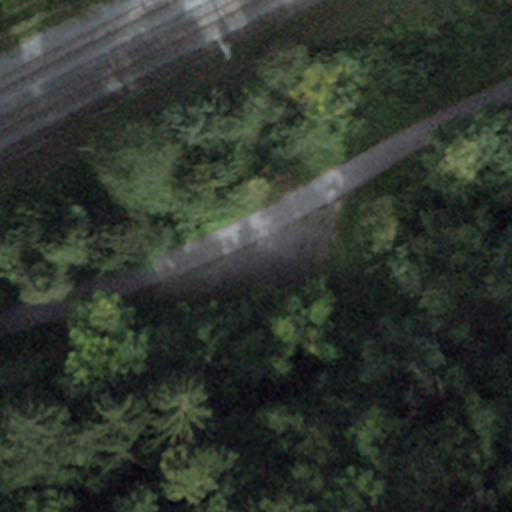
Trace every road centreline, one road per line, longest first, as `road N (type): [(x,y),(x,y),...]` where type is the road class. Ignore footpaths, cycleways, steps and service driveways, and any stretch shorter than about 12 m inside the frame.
road 1 (track): [(511,88),(231,244)]
road 2 (track): [(0,394),(231,244)]
road 3 (track): [(231,244),(0,325)]
